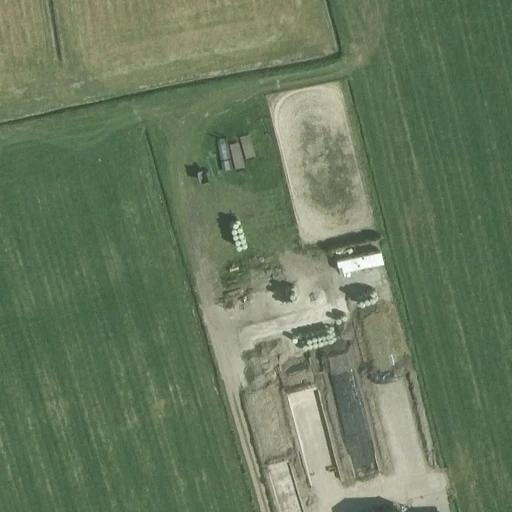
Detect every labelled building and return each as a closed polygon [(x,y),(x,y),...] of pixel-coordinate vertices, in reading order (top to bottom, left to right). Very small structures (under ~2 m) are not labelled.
[(330,253),(300,256),(301,265),(331,262),(330,253)] [(393,369),(386,324),(373,326),(368,294),(349,297),(361,373),(393,369)] [(348,361),(324,362),(326,391),(350,389),(348,361)] [(368,378),(386,466),(416,460),(401,388),(399,388),(395,372),(368,378)] [(264,483),(284,478),(259,380),(239,385),(264,483)]
